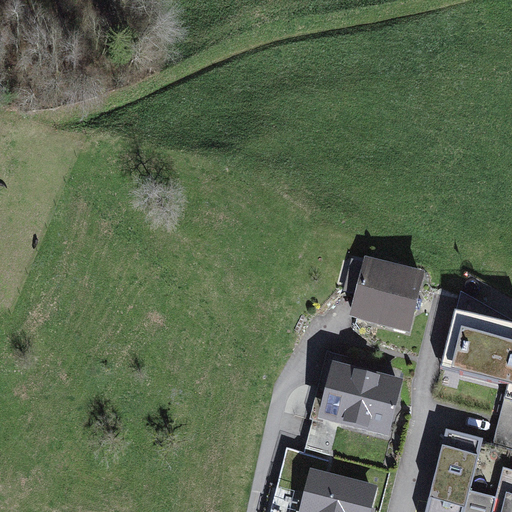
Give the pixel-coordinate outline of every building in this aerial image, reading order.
[(422,271),(359,255),(342,316),(405,333),(422,271)] [(511,323),(451,307),(440,349),(511,368),(511,323)] [(402,384),(326,365),(312,422),(388,441),(402,384)] [(493,448),(511,452),(511,410),(503,408),(493,448)] [(483,443),(447,435),(428,511),(489,511),(493,496),(472,491),(483,443)] [(304,511),(360,511),(367,491),(314,477),(304,511)]
